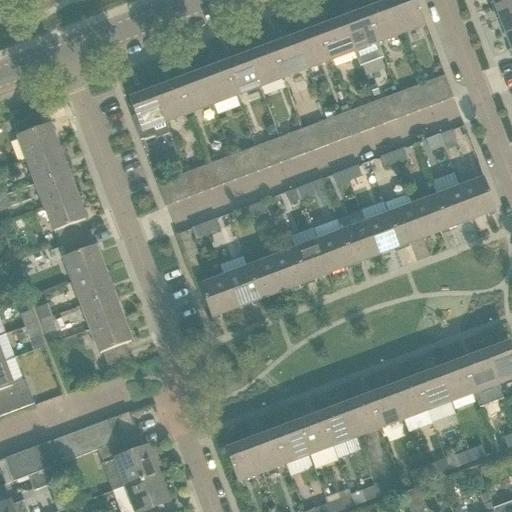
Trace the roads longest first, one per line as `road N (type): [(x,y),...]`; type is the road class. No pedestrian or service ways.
road 1 (residential): [(64,53),(175,356),(186,440),(212,511)]
road 2 (residential): [(511,181),(440,0)]
road 3 (residential): [(64,53),(184,8)]
road 4 (residential): [(117,396),(0,441)]
